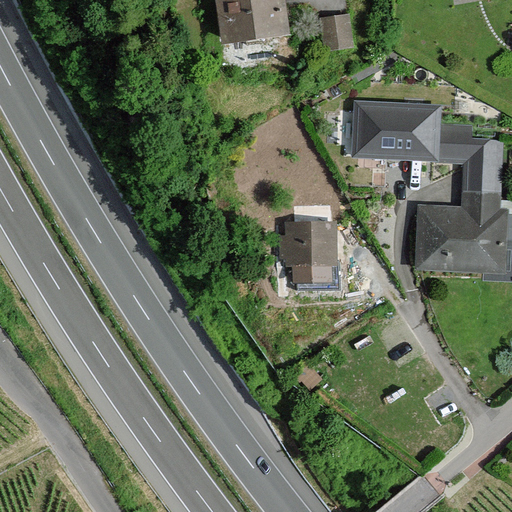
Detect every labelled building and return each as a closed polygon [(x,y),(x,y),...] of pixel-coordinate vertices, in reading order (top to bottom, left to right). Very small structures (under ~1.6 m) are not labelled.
[(277,0),(217,0),(223,41),(282,32),(277,0)] [(345,17),(318,21),(323,51),(349,47),(345,17)] [(437,110),(356,106),(354,155),(465,160),(464,175),(496,177),(497,144),(467,143),(468,130),(436,129),(437,110)] [(494,214),(496,177),(464,175),(463,195),(471,195),(470,220),(446,219),(447,211),(418,209),(416,266),(483,269),(484,247),(501,248),(503,215),(494,214)] [(323,209),(293,209),(292,226),(323,226),(323,209)] [(292,226),(287,226),(287,238),(281,238),(281,255),(288,255),(288,265),(332,265),(332,226),(323,226),(292,226)] [(304,365),(294,375),(308,388),(318,378),(304,365)]
